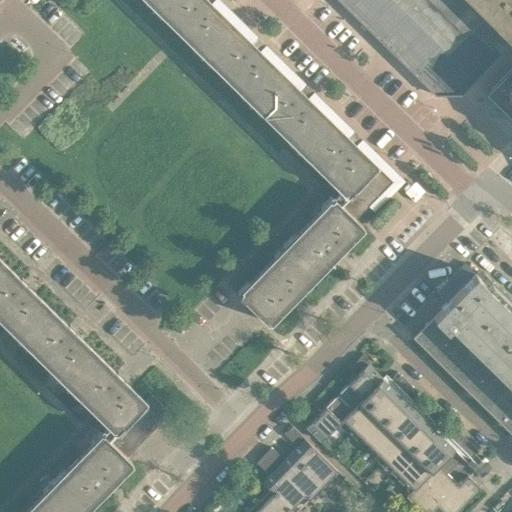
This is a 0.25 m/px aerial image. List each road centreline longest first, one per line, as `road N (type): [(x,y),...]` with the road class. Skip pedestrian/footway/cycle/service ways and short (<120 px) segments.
road 1 (residential): [(238,437),(0,201)]
road 2 (residential): [(485,198),(461,185),(274,0)]
road 3 (residential): [(373,312),(511,447)]
road 4 (residential): [(238,437),(373,312)]
road 5 (residential): [(373,312),(485,198)]
